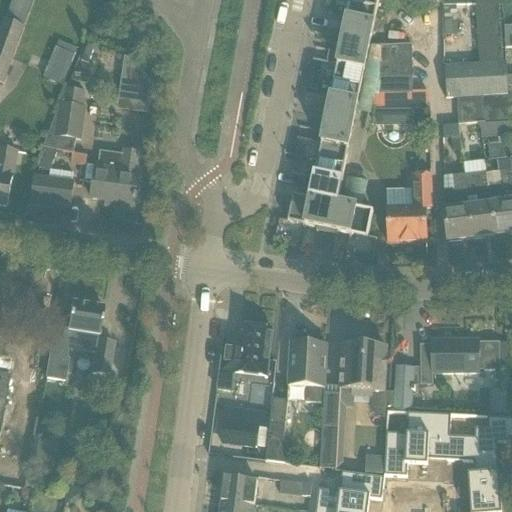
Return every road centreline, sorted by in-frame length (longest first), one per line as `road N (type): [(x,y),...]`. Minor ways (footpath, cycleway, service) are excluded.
road 1 (residential): [(203,274),(443,288),(511,284)]
road 2 (residential): [(218,213),(255,201),(262,184),(298,0)]
road 3 (residential): [(179,511),(203,274)]
road 4 (unclassified): [(218,213),(176,144),(191,63),(188,13)]
road 5 (residential): [(0,244),(203,274)]
